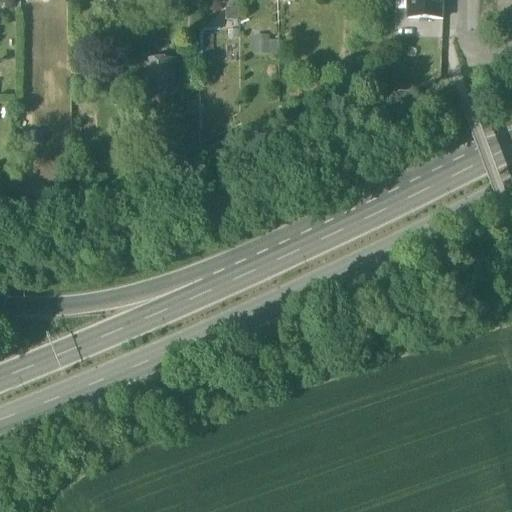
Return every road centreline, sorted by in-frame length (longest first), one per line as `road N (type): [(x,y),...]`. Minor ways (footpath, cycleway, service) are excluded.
road 1 (trunk): [(0,416),(168,349),(511,182)]
road 2 (trunk): [(511,143),(243,276)]
road 3 (trunk): [(243,276),(0,373)]
road 4 (trunk): [(243,276),(94,300),(0,303)]
